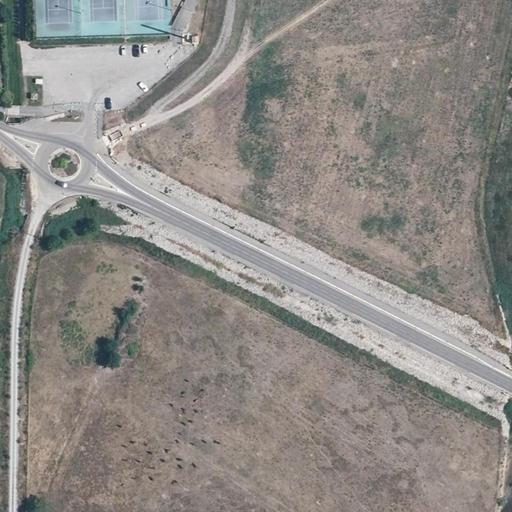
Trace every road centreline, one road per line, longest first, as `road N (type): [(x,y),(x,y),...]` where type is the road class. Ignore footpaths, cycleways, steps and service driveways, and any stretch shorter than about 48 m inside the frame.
road 1 (tertiary): [(130,195),(511,384)]
road 2 (track): [(13,511),(18,291),(52,185)]
